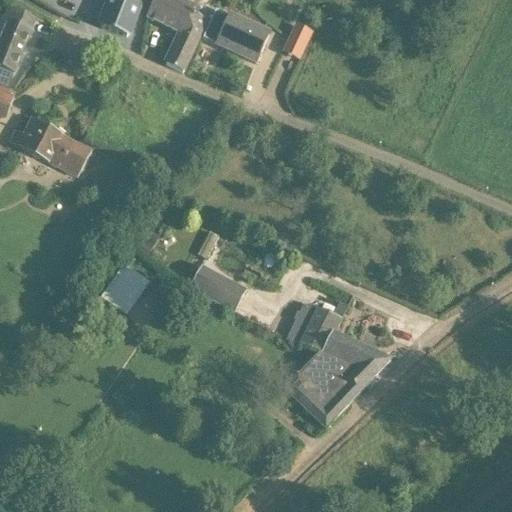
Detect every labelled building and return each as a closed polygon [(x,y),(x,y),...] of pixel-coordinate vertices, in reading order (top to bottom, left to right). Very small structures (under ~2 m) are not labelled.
[(85,4),(76,0),(68,15),(77,20),(85,4)] [(141,2),(145,4),(146,0),(111,0),(99,30),(126,40),(141,2)] [(155,0),(146,20),(180,36),(165,68),(182,76),(206,24),(192,18),(194,11),(170,0),(155,0)] [(257,48),(262,39),(245,29),(215,15),(202,42),(255,67),(263,50),(257,48)] [(29,35),(3,24),(0,30),(0,88),(6,91),(29,35)] [(283,55),(301,63),(315,34),(296,26),(283,55)] [(14,98),(0,93),(0,121),(1,121),(8,115),(14,98)] [(62,138),(31,123),(30,124),(31,125),(24,139),(15,134),(15,135),(10,147),(20,152),(77,180),(91,153),(73,145),(62,139),(62,138)] [(101,298),(127,318),(151,286),(125,267),(101,298)] [(200,269),(188,293),(233,317),(246,292),(200,269)] [(286,344),(298,349),(318,357),(316,359),(347,386),(348,385),(360,396),(390,364),(389,364),(333,338),(341,323),(308,308),(302,311),(299,316),(297,315),(294,322),(296,323),(286,344)] [(324,432),(360,396),(348,385),(347,386),(316,359),(283,393),(324,432)]
